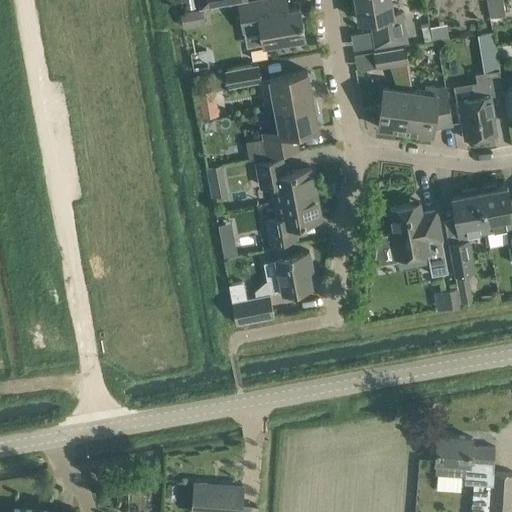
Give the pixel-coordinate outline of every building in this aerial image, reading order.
[(194,0),(185,0),(187,8),(195,7),(194,0)] [(265,0),(250,0),(239,2),(243,22),(244,30),(261,27),(264,43),(283,39),(284,44),(303,40),(303,36),(305,35),(302,19),(298,19),(296,6),(288,7),(267,11),(265,0)] [(355,0),(359,19),(371,17),(373,30),(375,45),(395,41),(407,39),(402,11),(393,13),(391,0),(355,0)] [(487,0),(490,16),(505,13),(503,0),(487,0)] [(202,7),(200,7),(180,11),(183,27),(205,23),(202,7)] [(430,25),(422,26),(424,42),(432,40),(430,26),(430,25)] [(377,65),(408,60),(406,44),(374,50),(377,65)] [(225,69),(228,86),(261,80),(258,63),(225,69)] [(497,132),(494,113),(490,94),(503,92),(499,68),(476,72),(477,82),(472,83),(474,96),(458,99),(465,138),(497,132)] [(276,105),(316,99),(314,85),(310,83),(307,70),(288,73),(271,76),(276,105)] [(378,126),(407,130),(412,89),(403,87),(383,84),(378,126)] [(412,89),(407,130),(433,134),(434,124),(438,123),(439,125),(452,122),(449,103),(446,86),(439,87),(425,85),(424,91),(412,89)] [(316,99),(276,105),(280,133),(264,136),(264,137),(246,140),(249,156),(298,148),(296,132),(318,128),(316,115),(319,113),(316,99)] [(275,200),(316,192),(311,167),(284,172),(282,157),(257,162),(261,185),(272,183),(275,200)] [(511,209),(508,185),(480,190),(487,229),(511,224),(511,209)] [(460,234),(487,229),(480,190),(452,195),(460,234)] [(321,218),(316,192),(275,200),(278,216),(267,218),(272,241),(277,240),(296,237),(294,223),(321,218)] [(440,228),(436,208),(411,213),(409,204),(410,204),(410,203),(390,206),(394,229),(390,230),(391,233),(379,236),(374,264),(396,260),(395,256),(427,250),(432,274),(448,271),(440,228)] [(233,239),(221,242),(224,255),(236,253),(233,239)] [(473,300),(467,269),(474,267),(469,239),(449,242),(460,303),(473,300)] [(282,291),(292,289),(312,285),(309,269),(313,269),(309,250),(290,254),(288,244),(274,247),(279,277),(272,278),(274,292),(282,291)] [(243,280),(229,283),(232,299),(247,296),(243,280)] [(447,307),(459,305),(456,287),(444,289),(447,307)] [(236,323),(275,316),(270,292),(247,296),(232,299),(236,323)] [(438,434),(436,454),(435,472),(465,474),(466,464),(471,464),(471,461),(475,461),(470,511),(511,511),(511,472),(493,471),(495,446),(471,444),(471,436),(438,434)] [(194,511),(240,511),(241,504),(243,484),(195,481),(192,511),(194,511)]
